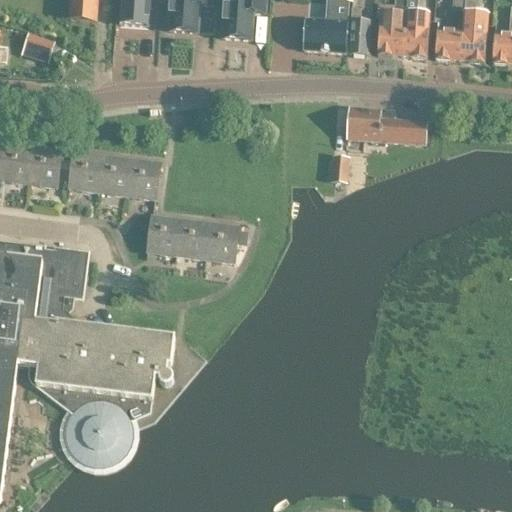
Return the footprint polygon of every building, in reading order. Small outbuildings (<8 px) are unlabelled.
[(73,0),(72,20),(97,22),(98,0),(73,0)] [(121,0),(120,26),(148,28),(149,0),(121,0)] [(171,0),(169,33),(197,35),(199,7),(211,8),(211,0),(171,0)] [(225,0),(223,41),(251,43),(253,15),(265,15),(265,0),(225,0)] [(336,2),(329,1),(329,0),(328,0),(327,2),(327,3),(326,23),(306,21),(303,52),(345,56),(349,3),(336,2)] [(363,12),(363,0),(351,0),(352,4),(351,3),(347,56),(369,57),(371,24),(360,23),(361,12),(363,12)] [(452,33),(447,32),(437,31),(435,62),(459,64),(464,5),(465,5),(465,0),(458,0),(458,4),(454,4),(452,33)] [(377,58),(402,60),(405,8),(406,1),(395,1),(395,9),(377,8),(376,20),(380,20),(377,58)] [(486,35),(475,34),(477,15),(469,14),(469,5),(465,5),(464,5),(459,64),(484,65),(486,35)] [(428,31),(416,30),(417,9),(405,8),(402,60),(426,61),(428,31)] [(492,66),(511,67),(511,8),(511,9),(509,37),(495,36),(492,66)] [(51,55),(54,44),(28,36),(25,47),(51,55)] [(347,110),(345,142),(377,144),(379,122),(379,113),(347,110)] [(379,122),(377,144),(424,148),(426,125),(379,122)] [(0,183),(27,187),(32,150),(3,146),(0,173),(0,183)] [(32,150),(27,187),(57,190),(61,154),(32,150)] [(98,194),(102,159),(73,155),(69,191),(98,194)] [(126,198),(131,162),(102,159),(98,194),(126,198)] [(131,162),(126,198),(156,201),(160,166),(131,162)] [(347,184),(348,163),(335,162),(334,183),(347,184)] [(181,223),(155,219),(152,219),(147,256),(177,260),(181,223)] [(205,263),(209,226),(181,223),(177,260),(205,263)] [(209,226),(205,263),(234,267),(239,230),(209,226)] [(240,235),(239,246),(247,247),(248,236),(240,235)] [(32,386),(33,387),(73,417),(71,420),(70,422),(69,424),(68,426),(67,429),(66,431),(66,433),(66,435),(66,438),(66,440),(66,442),(67,445),(67,447),(68,449),(69,451),(70,453),(71,455),(72,457),(74,459),(75,461),(77,463),(79,465),(81,466),(83,467),(85,468),(87,469),(90,470),(92,471),(96,471),(101,472),(106,471),(110,470),(115,468),(117,467),(119,466),(120,464),(122,463),(124,461),(127,458),(128,456),(129,454),(130,452),(131,450),(133,445),(133,443),(133,441),(133,438),(133,436),(133,434),(133,431),(132,429),(132,427),(131,425),(150,416),(152,404),(157,368),(171,370),(175,341),(73,328),(73,321),(69,316),(62,314),(64,300),(74,302),(80,254),(54,250),(54,254),(44,252),(45,249),(0,243),(0,500),(1,499),(18,368),(32,370),(31,370),(30,371),(30,372),(29,373),(29,375),(28,376),(28,377),(28,379),(28,380),(29,381),(29,383),(30,384),(31,385),(32,386)]
